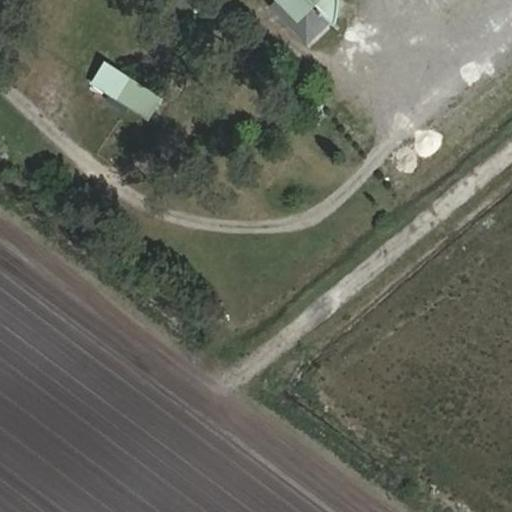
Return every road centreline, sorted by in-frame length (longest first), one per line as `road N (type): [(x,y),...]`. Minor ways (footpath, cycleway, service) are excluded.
road 1 (track): [(219,393),(511,148)]
road 2 (track): [(219,393),(379,511)]
